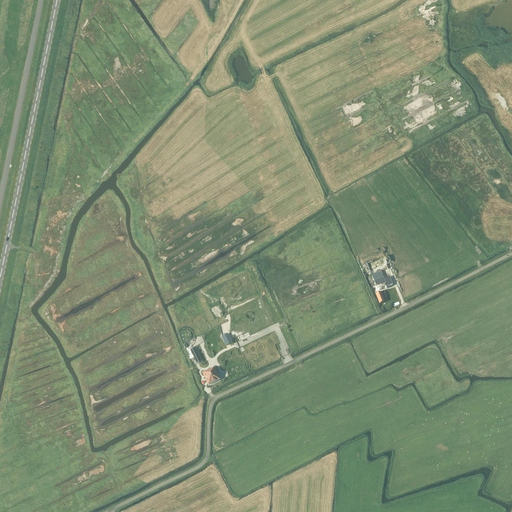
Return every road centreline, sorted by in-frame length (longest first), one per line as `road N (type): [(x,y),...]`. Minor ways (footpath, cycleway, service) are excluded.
road 1 (unclassified): [(106,511),(204,461),(215,397),(511,253)]
road 2 (tertiary): [(0,276),(56,0)]
